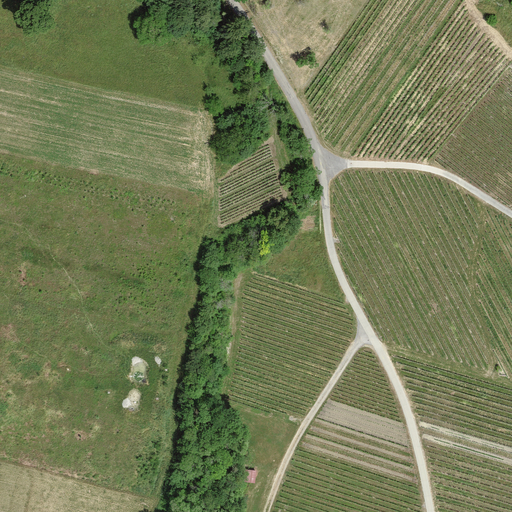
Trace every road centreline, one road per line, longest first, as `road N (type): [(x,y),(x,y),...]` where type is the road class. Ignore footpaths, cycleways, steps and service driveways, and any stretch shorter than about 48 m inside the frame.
road 1 (track): [(511,214),(431,169),(322,164),(331,251),(400,392),(430,511)]
road 2 (track): [(367,327),(302,427),(266,511)]
road 3 (residential): [(230,0),(322,164)]
